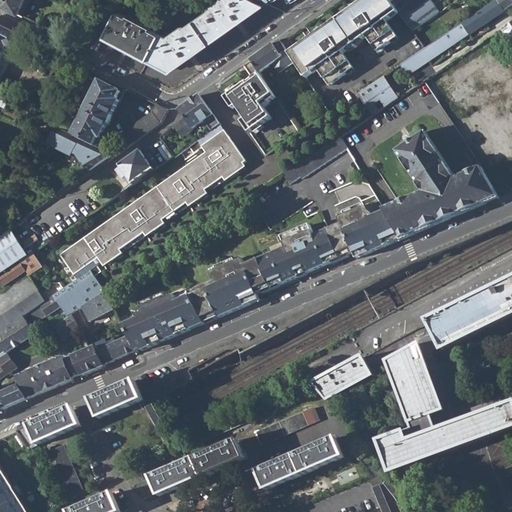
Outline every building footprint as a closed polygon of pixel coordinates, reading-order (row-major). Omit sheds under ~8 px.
[(1,0),(4,5),(20,14),(26,0),(1,0)] [(170,69),(268,0),(267,0),(219,0),(218,1),(218,3),(177,32),(176,31),(171,34),(172,36),(167,39),(114,13),(109,22),(102,35),(170,69)] [(363,0),(289,52),(295,61),(305,76),(318,67),(330,84),(356,66),(345,50),(368,34),(380,49),(399,35),(387,19),(398,11),(392,1),(392,0),(363,0)] [(400,0),(392,0),(392,1),(398,11),(413,31),(439,13),(430,0),(405,0),(402,3),(400,0)] [(511,0),(495,0),(483,8),(493,20),(511,6),(511,0)] [(483,8),(401,62),(409,74),(493,20),(483,8)] [(95,51),(102,35),(109,22),(101,18),(86,46),(95,51)] [(504,39),(511,51),(511,21),(506,25),(507,28),(500,32),(504,39)] [(0,61),(8,45),(15,49),(22,37),(0,25),(0,61)] [(280,39),(251,59),(260,71),(272,63),(280,72),(295,61),(289,52),(280,39)] [(409,74),(401,62),(358,90),(374,115),(417,86),(409,74)] [(243,72),(247,80),(259,73),(255,65),(243,72)] [(261,73),(226,98),(234,109),(238,106),(247,119),(243,122),(251,133),(273,118),(265,107),(278,98),(261,73)] [(127,89),(102,77),(74,135),(95,146),(99,138),(102,140),(127,89)] [(201,95),(181,109),(186,116),(176,124),(183,134),(213,114),(201,95)] [(170,110),(155,103),(152,111),(118,135),(126,147),(164,121),(170,110)] [(74,135),(52,124),(40,151),(48,155),(55,142),(60,144),(59,146),(75,154),(75,152),(80,154),(93,171),(114,156),(95,146),(74,135)] [(206,150),(59,252),(77,278),(91,269),(95,275),(106,268),(100,261),(104,259),(107,263),(113,259),(121,254),(118,249),(146,230),(149,234),(155,230),(163,224),(160,219),(190,199),(193,204),(199,200),(207,194),(203,189),(227,173),(230,178),(239,173),(235,167),(246,160),(236,146),(224,130),(202,145),(206,150)] [(383,210),(402,240),(499,199),(485,176),(480,168),(455,180),(424,131),(394,150),(421,194),(383,210)] [(309,157),(294,166),(301,176),(313,169),(314,171),(348,148),(341,137),(310,158),(309,157)] [(139,149),(118,164),(131,184),(151,168),(139,149)] [(485,176),(499,199),(511,193),(511,183),(510,184),(497,162),(490,166),(489,169),(491,173),(485,176)] [(366,255),(402,240),(383,210),(382,207),(369,213),(363,205),(339,215),(343,225),(315,236),(310,225),(282,237),(285,243),(271,249),(273,254),(268,256),(286,283),(300,278),(299,276),(307,273),(308,274),(333,264),(333,262),(364,249),(366,255)] [(32,252),(20,260),(26,270),(29,273),(41,265),(32,252)] [(280,286),(286,283),(268,256),(246,265),(244,263),(237,266),(236,263),(219,270),(220,273),(213,276),(215,281),(198,288),(199,291),(191,295),(207,322),(251,304),(250,301),(252,301),(251,298),(263,293),(263,292),(279,285),(280,286)] [(20,260),(0,274),(0,283),(2,287),(26,270),(20,260)] [(53,308),(59,305),(66,315),(70,313),(77,309),(80,307),(105,291),(95,275),(91,269),(77,278),(63,287),(46,298),(39,303),(46,313),(53,308)] [(443,350),(483,331),(511,317),(511,281),(463,306),(430,323),(437,336),(388,362),(412,429),(379,442),(390,473),(511,429),(511,403),(449,426),(428,366),(436,363),(431,350),(441,345),(443,350)] [(0,328),(22,314),(39,303),(46,298),(40,290),(0,316),(0,328)] [(142,351),(207,322),(191,295),(188,290),(168,298),(168,297),(143,308),(143,309),(136,312),(139,319),(124,326),(128,333),(137,350),(141,348),(142,351)] [(105,291),(80,307),(90,319),(112,304),(105,291)] [(60,319),(66,315),(59,305),(53,308),(60,319)] [(88,326),(77,309),(70,313),(78,325),(77,326),(79,331),(88,326)] [(60,319),(53,324),(61,335),(77,326),(78,325),(70,313),(66,315),(60,319)] [(0,375),(16,365),(5,349),(33,330),(22,314),(0,328),(0,375)] [(105,365),(137,350),(128,333),(98,348),(105,365)] [(105,367),(105,365),(98,348),(95,345),(72,354),(73,356),(65,360),(63,356),(13,376),(17,385),(0,391),(0,402),(5,409),(105,367)] [(364,357),(315,384),(328,400),(373,375),(364,357)] [(135,380),(92,399),(100,418),(144,400),(135,380)] [(153,403),(147,406),(165,442),(172,439),(153,403)] [(74,407),(18,431),(28,449),(83,426),(74,407)] [(313,408),(257,433),(262,444),(319,421),(313,408)] [(253,412),(183,442),(187,450),(225,432),(256,419),(253,412)] [(335,438),(257,470),(265,490),(343,457),(335,438)] [(238,440),(152,477),(161,496),(246,459),(238,440)] [(65,446),(53,451),(72,497),(84,492),(65,446)] [(27,511),(0,467),(0,511),(27,511)] [(383,484),(405,511),(411,511),(414,510),(389,479),(383,484)] [(372,488),(382,511),(390,511),(378,485),(372,488)] [(113,493),(70,511),(120,511),(121,511),(113,493)]
